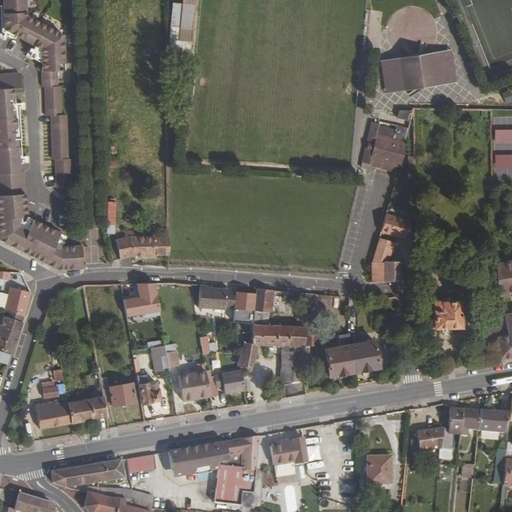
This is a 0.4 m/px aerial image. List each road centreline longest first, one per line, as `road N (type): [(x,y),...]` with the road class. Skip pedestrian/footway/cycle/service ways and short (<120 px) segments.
road 1 (tertiary): [(25,461),(414,393)]
road 2 (residential): [(355,285),(175,276),(55,283)]
road 3 (residential): [(63,207),(37,191),(32,78),(0,55)]
road 4 (residential): [(55,283),(38,304),(0,423)]
road 5 (residential): [(414,393),(400,295),(355,285)]
